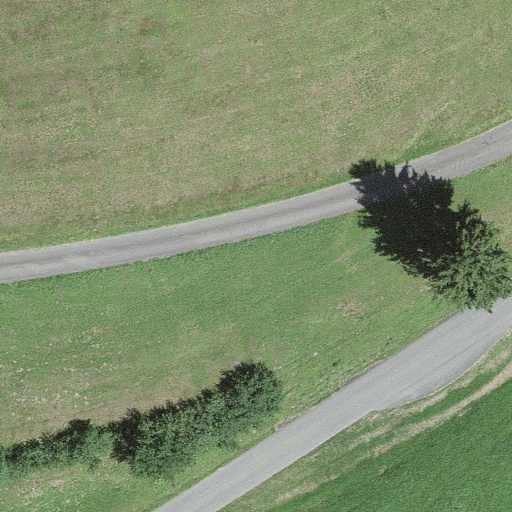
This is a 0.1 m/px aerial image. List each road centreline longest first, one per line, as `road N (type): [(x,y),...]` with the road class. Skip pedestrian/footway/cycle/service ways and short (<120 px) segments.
road 1 (track): [(511,137),(394,183),(255,221),(0,265)]
road 2 (unclassified): [(511,299),(183,511)]
